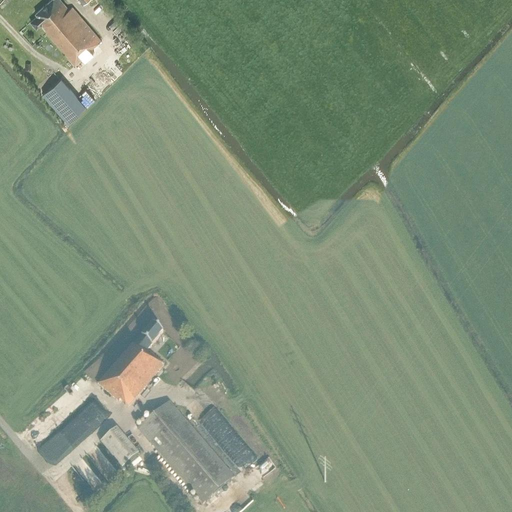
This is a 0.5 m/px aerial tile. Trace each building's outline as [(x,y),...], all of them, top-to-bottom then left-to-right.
[(69,10),(59,0),(51,0),(35,14),(38,16),(30,22),(36,29),(40,26),(76,66),(83,59),(85,61),(94,53),(91,49),(101,41),(72,8),(69,10)] [(70,124),(88,108),(61,78),(43,94),(70,124)] [(147,353),(163,334),(153,325),(134,347),(132,345),(97,385),(118,403),(119,402),(127,409),(163,367),(147,353)] [(202,506),(234,479),(169,404),(138,431),(202,506)] [(100,444),(121,470),(139,455),(117,429),(100,444)]
